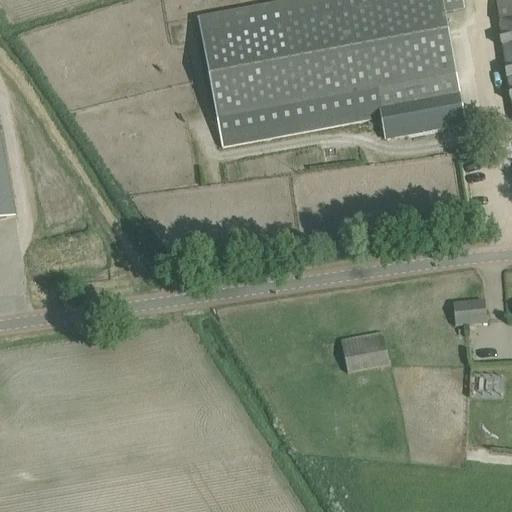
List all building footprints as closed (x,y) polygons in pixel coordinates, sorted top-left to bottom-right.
[(381,110),(460,95),(447,14),(464,11),(462,0),(334,0),(200,26),(223,149),(383,119),(381,110)] [(511,0),(499,0),(496,1),(511,99),(511,0)] [(466,126),(460,95),(381,110),(383,119),(387,141),(466,126)] [(0,220),(14,217),(0,147),(0,220)] [(487,324),(485,303),(453,306),(455,328),(487,324)] [(347,375),(389,366),(383,334),(341,343),(347,375)] [(0,444),(0,465),(4,465),(4,467),(65,457),(64,455),(76,454),(73,437),(62,438),(61,431),(1,440),(2,444),(0,444)]
